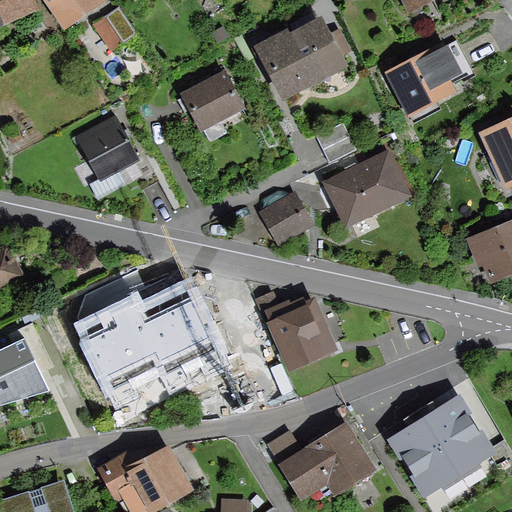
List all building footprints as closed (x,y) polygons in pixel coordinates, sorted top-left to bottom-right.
[(0,0),(0,18),(27,6),(24,0),(0,0)] [(48,0),(63,21),(93,0),(48,0)] [(410,0),(413,6),(410,8),(420,25),(442,13),(435,0),(410,0)] [(137,34),(119,7),(94,24),(112,51),(137,34)] [(337,58),(319,23),(263,52),(286,94),(307,83),(303,76),(337,58)] [(444,50),(443,48),(393,74),(413,113),(433,103),(430,98),(448,89),(446,85),(471,71),(456,43),(444,50)] [(224,75),(178,100),(184,113),(191,109),(201,128),(241,106),(224,75)] [(138,158),(119,122),(98,134),(94,127),(76,137),(99,179),(138,158)] [(357,149),(343,123),(316,136),(329,163),(357,149)] [(511,125),(487,137),(507,180),(511,178),(511,125)] [(408,195),(387,154),(326,183),(346,225),(408,195)] [(308,224),(293,198),(266,213),(281,240),(308,224)] [(511,267),(511,225),(473,242),(481,260),(487,258),(494,275),(511,267)] [(0,286),(20,275),(6,249),(0,252),(0,286)] [(332,345),(315,307),(306,311),(301,300),(288,306),(287,303),(277,307),(271,294),(257,300),(263,313),(268,311),(291,363),(332,345)] [(220,336),(209,295),(174,305),(172,299),(142,308),(149,333),(144,335),(149,356),(220,336)] [(240,333),(255,327),(245,302),(230,308),(240,333)] [(62,338),(85,327),(78,313),(55,324),(62,338)] [(0,404),(48,389),(24,338),(0,348),(0,404)] [(402,419),(410,430),(395,439),(426,489),(488,450),(458,401),(439,412),(432,400),(402,419)] [(369,468),(343,428),(303,454),(289,432),(268,446),(282,468),(285,466),(302,493),(329,476),(337,489),(369,468)] [(141,511),(190,486),(169,449),(131,469),(125,457),(103,469),(120,501),(126,498),(133,511),(141,511)] [(69,511),(66,500),(54,503),(50,492),(24,500),(28,511),(27,511),(69,511)]
